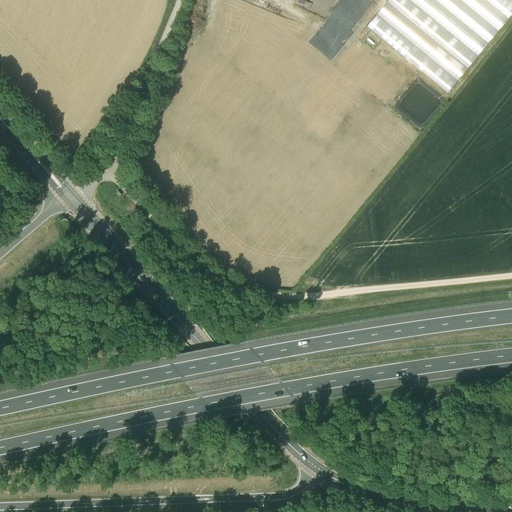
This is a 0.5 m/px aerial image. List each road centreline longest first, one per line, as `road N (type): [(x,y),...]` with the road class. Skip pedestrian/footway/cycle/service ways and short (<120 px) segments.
road 1 (motorway): [(511,315),(255,353),(0,407)]
road 2 (motorway): [(0,449),(288,390),(511,357)]
road 3 (track): [(107,167),(211,277),(259,294),(511,274)]
road 4 (tertiary): [(317,468),(76,204)]
road 5 (motorway): [(0,507),(284,495),(317,468)]
road 6 (tertiary): [(511,509),(407,504),(317,468)]
